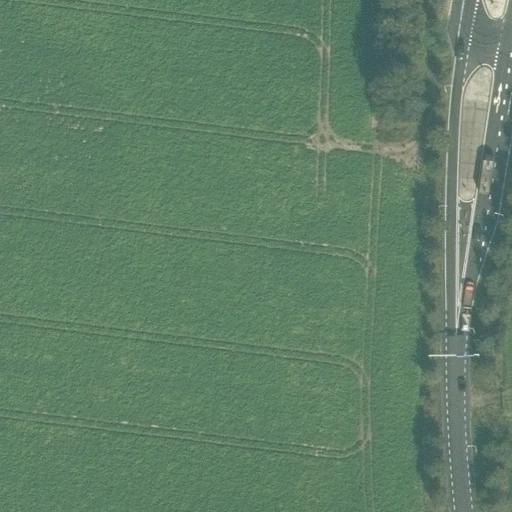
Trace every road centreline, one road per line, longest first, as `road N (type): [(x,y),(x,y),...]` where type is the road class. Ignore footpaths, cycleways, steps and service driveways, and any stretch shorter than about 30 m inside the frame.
road 1 (tertiary): [(461,40),(451,193),(456,327)]
road 2 (tertiary): [(456,327),(484,219),(511,50)]
road 3 (tertiary): [(463,511),(456,327)]
